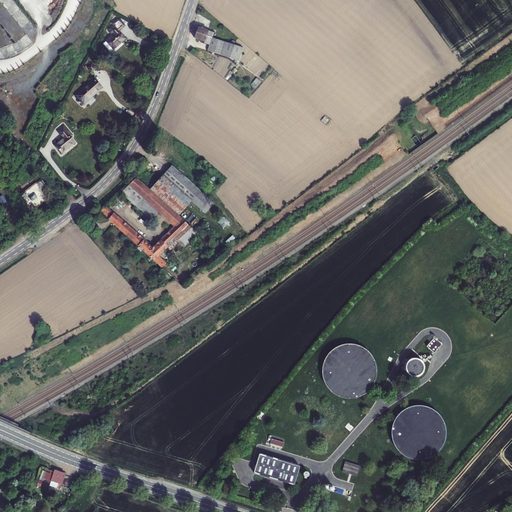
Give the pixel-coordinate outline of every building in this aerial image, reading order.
[(117,30),(125,24),(120,19),(118,18),(113,22),(115,24),(109,29),(112,34),(106,39),(112,47),(123,38),(117,30)] [(217,34),(198,28),(196,33),(215,39),(217,34)] [(215,39),(196,33),(194,39),(201,41),(200,43),(210,46),(208,52),(240,63),(245,50),(215,39)] [(103,85),(96,76),(86,85),(85,84),(75,93),(78,96),(76,98),(81,104),(103,85)] [(258,77),(251,85),(255,88),(262,81),(258,77)] [(72,131),(64,122),(58,128),(64,135),(56,141),(63,149),(75,139),(70,133),(72,131)] [(136,178),(129,184),(158,211),(175,226),(154,248),(151,249),(115,215),(110,220),(163,269),(167,264),(158,255),(167,247),(170,250),(178,242),(183,248),(198,234),(178,216),(191,201),(205,214),(214,203),(172,166),(150,190),(136,178)] [(54,196),(41,179),(18,197),(26,207),(31,204),(35,210),(54,196)] [(129,184),(121,192),(150,219),(158,211),(129,184)] [(105,206),(100,211),(110,220),(115,215),(105,206)] [(434,336),(426,346),(436,353),(443,343),(434,336)] [(345,345),(341,346),(338,347),(334,349),(331,351),(329,354),(326,357),(324,360),(323,364),(322,368),(322,372),(322,375),(323,379),(324,383),(326,386),(328,389),(331,392),(334,395),(337,397),(341,398),(344,399),(348,399),(352,399),(356,399),(360,398),(363,396),(366,394),(369,391),(372,388),(374,385),(375,382),(376,378),(377,374),(377,370),(377,367),(376,363),(374,359),(372,356),(370,353),(367,350),(364,348),(360,347),(356,345),(353,345),(349,344),(345,345)] [(405,375),(421,372),(417,357),(402,360),(405,375)] [(413,407),(409,408),(406,410),(402,412),(400,414),(397,417),(395,420),(393,424),(392,427),(392,431),(391,435),(392,439),(393,442),(394,446),(396,449),(398,452),(401,455),(404,457),(407,459),(411,460),(414,461),(418,461),(422,461),(426,461),(429,460),(433,458),(436,456),(439,453),(441,451),(443,447),(445,444),(446,440),(447,437),(447,433),(446,429),(445,426),(444,422),(442,419),(440,416),(437,413),(434,411),(431,409),(427,408),(424,407),(420,406),(416,407),(413,407)] [(272,440),(271,444),(283,448),(285,444),(272,440)] [(300,467),(260,454),(254,474),(294,486),(300,467)] [(360,467),(346,463),(343,473),(349,475),(352,476),(357,478),(360,467)] [(56,473),(52,471),(48,481),(59,485),(60,483),(63,484),(66,475),(57,471),(56,473)]
